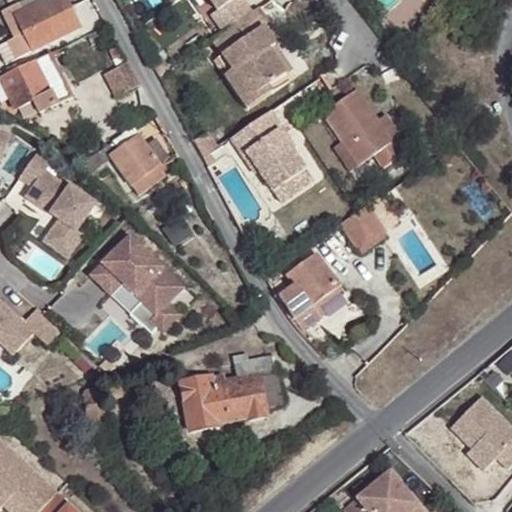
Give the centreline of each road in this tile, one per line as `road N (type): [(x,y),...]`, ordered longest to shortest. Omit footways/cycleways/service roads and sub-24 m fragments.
road 1 (residential): [(382,425),(278,329),(99,0)]
road 2 (unclassified): [(382,425),(511,317)]
road 3 (unclassified): [(275,511),(382,425)]
road 4 (residential): [(470,511),(382,425)]
